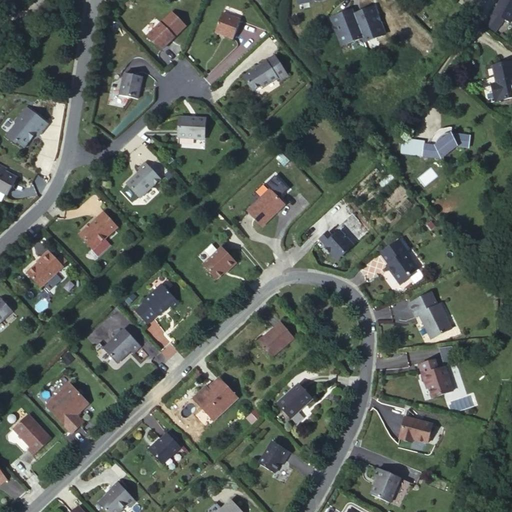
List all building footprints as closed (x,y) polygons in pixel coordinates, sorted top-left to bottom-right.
[(501,0),(494,13),(497,14),(504,0),(503,0),(501,0)] [(511,0),(503,0),(504,0),(497,14),(511,22),(511,19),(511,0)] [(365,34),(367,39),(385,31),(378,12),(380,11),(377,2),(363,8),(364,10),(357,13),(365,34)] [(345,42),(365,34),(357,13),(355,8),(347,11),(346,9),(332,14),(336,23),(338,22),(345,42)] [(231,38),(237,19),(220,14),(214,33),(231,38)] [(145,36),(158,52),(174,38),(160,22),(145,36)] [(277,77),(286,71),(271,48),(255,58),(254,61),(240,69),(249,85),(256,79),(258,84),(275,72),(277,77)] [(499,80),(497,81),(500,94),(502,94),(504,98),(511,95),(511,58),(495,62),(499,80)] [(117,95),(135,100),(141,78),(122,74),(117,95)] [(42,123),(21,105),(12,116),(11,119),(1,131),(10,139),(11,138),(17,142),(21,142),(30,132),(32,133),(42,123)] [(170,134),(199,135),(200,115),(184,115),(185,113),(170,111),(170,134)] [(436,139),(434,147),(441,149),(441,148),(442,147),(442,146),(443,145),(443,144),(444,143),(445,143),(445,142),(446,142),(447,141),(448,140),(449,140),(450,140),(451,139),(452,139),(453,139),(455,139),(456,139),(457,139),(458,133),(449,131),(436,139)] [(441,149),(434,147),(429,146),(426,157),(444,162),(462,151),(471,154),(474,143),(457,139),(456,139),(455,139),(453,139),(452,139),(451,139),(450,140),(449,140),(448,140),(447,141),(446,142),(445,142),(445,143),(444,143),(443,144),(443,145),(442,146),(442,147),(441,148),(441,149)] [(133,195),(153,176),(138,159),(132,165),(134,167),(120,180),(133,195)] [(0,193),(4,195),(13,180),(2,174),(4,169),(0,166),(0,193)] [(241,208),(257,224),(271,211),(268,208),(277,199),(265,186),(241,208)] [(402,215),(412,204),(405,198),(395,209),(402,215)] [(85,247),(112,223),(98,209),(72,232),(85,247)] [(320,243),(332,255),(350,239),(338,226),(329,233),(324,227),(316,235),(322,241),(320,243)] [(407,272),(417,265),(406,247),(403,250),(395,238),(379,249),(386,262),(383,264),(394,279),(401,281),(410,276),(407,272)] [(220,275),(233,262),(218,246),(198,265),(210,278),(217,272),(220,275)] [(36,286),(58,266),(43,248),(35,255),(37,258),(23,271),(36,286)] [(168,308),(175,301),(157,282),(138,298),(140,301),(130,310),(143,324),(153,314),(155,315),(165,305),(168,308)] [(432,334),(452,325),(447,315),(450,314),(442,300),(438,302),(431,288),(408,299),(415,313),(420,310),(432,334)] [(0,316),(8,309),(0,299),(0,316)] [(269,357),(293,337),(279,320),(256,340),(269,357)] [(130,353),(139,347),(122,328),(102,346),(115,360),(127,349),(130,353)] [(436,397),(456,392),(450,366),(443,368),(440,358),(424,362),(429,382),(432,381),(436,397)] [(212,419),(237,397),(219,378),(208,388),(204,385),(192,396),(212,419)] [(313,395),(312,394),(300,380),(275,402),(288,416),(313,395)] [(73,415),(87,404),(70,385),(59,395),(55,391),(42,403),(69,432),(80,423),(73,415)] [(252,423),(261,413),(255,407),(245,417),(252,423)] [(32,457),(50,440),(25,413),(10,427),(27,446),(24,449),(32,457)] [(425,446),(432,427),(404,416),(395,439),(408,444),(410,440),(425,446)] [(161,463),(180,446),(167,433),(157,443),(154,440),(147,447),(161,463)] [(288,453),(271,442),(257,463),(273,474),(282,458),(284,460),(288,453)] [(395,508),(408,483),(376,466),(371,475),(375,478),(366,492),(395,508)] [(128,506),(134,499),(115,479),(109,485),(111,488),(96,501),(106,511),(113,511),(124,502),(128,506)] [(239,511),(228,500),(214,511),(239,511)] [(212,502),(201,511),(214,511),(218,508),(212,502)]
